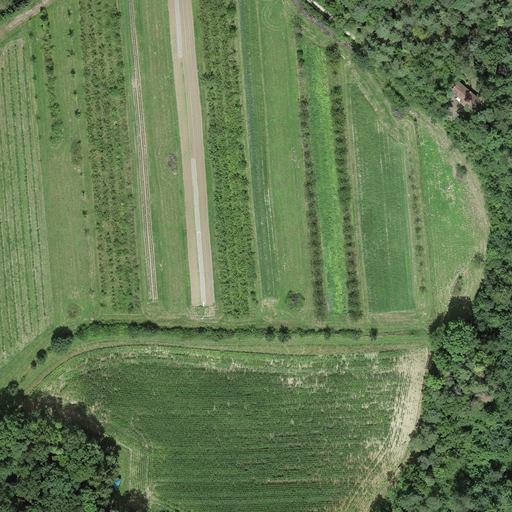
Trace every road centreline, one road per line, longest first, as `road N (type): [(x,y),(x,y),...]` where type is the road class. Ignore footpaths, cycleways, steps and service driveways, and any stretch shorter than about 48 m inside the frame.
road 1 (track): [(0,415),(54,358),(97,339),(445,338),(472,304),(489,220)]
road 2 (track): [(359,45),(462,160),(489,220)]
road 3 (track): [(511,26),(398,47),(359,45),(311,0)]
